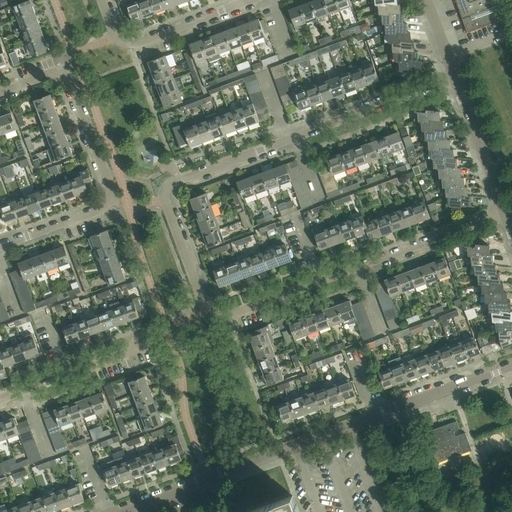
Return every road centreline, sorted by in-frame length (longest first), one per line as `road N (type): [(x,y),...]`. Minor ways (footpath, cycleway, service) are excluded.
road 1 (residential): [(506,212),(228,318),(203,305),(164,198),(168,184),(455,78)]
road 2 (residential): [(178,490),(511,367)]
road 3 (residential): [(0,249),(115,206),(65,70),(0,94)]
road 4 (residential): [(100,0),(115,37),(129,44),(252,0)]
road 5 (residential): [(0,398),(146,345)]
road 6 (residential): [(506,212),(455,78)]
